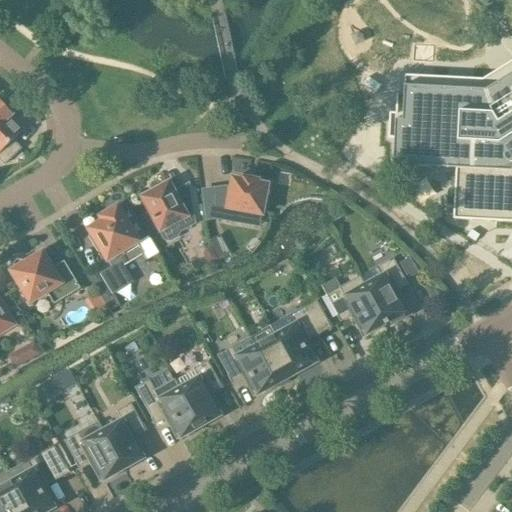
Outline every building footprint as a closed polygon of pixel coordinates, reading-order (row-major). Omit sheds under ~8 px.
[(409,0),(379,0),(348,53),(390,79),(404,56),(394,49),(406,29),(418,36),(432,13),(409,0)] [(407,55),(417,36),(406,31),(397,49),(407,55)] [(390,113),(389,139),(394,139),(393,166),(456,169),(453,219),(511,222),(511,61),(483,79),(405,75),(403,114),(390,113)] [(368,77),(363,85),(376,94),(381,85),(368,77)] [(0,101),(0,124),(12,114),(0,101)] [(12,114),(0,124),(0,160),(4,165),(22,148),(14,140),(23,130),(16,123),(12,123),(8,119),(12,115),(12,114)] [(226,187),(213,189),(217,218),(234,221),(236,210),(262,215),(268,185),(258,183),(258,181),(244,178),(244,181),(233,179),(231,190),(226,189),(226,187)] [(143,197),(161,231),(177,222),(182,231),(195,223),(189,184),(174,192),(169,183),(143,197)] [(89,229),(93,236),(91,238),(93,242),(95,246),(98,250),(101,249),(108,261),(109,260),(113,267),(102,274),(113,293),(132,281),(116,255),(123,252),(124,252),(126,251),(128,250),(130,250),(132,248),(134,247),(135,245),(136,243),(139,242),(136,236),(135,234),(135,233),(134,231),(133,230),(132,228),(130,226),(118,207),(101,217),(103,221),(89,229)] [(475,242),(480,235),(471,230),(467,237),(475,242)] [(11,271),(30,303),(47,293),(54,305),(81,289),(65,261),(53,269),(43,252),(26,263),(22,260),(18,260),(15,262),(14,265),(14,270),(11,271)] [(366,287),(387,325),(408,313),(394,288),(406,281),(393,258),(380,266),(385,276),(366,287)] [(366,287),(347,298),(341,288),(327,295),(340,318),(353,311),(365,334),(384,323),(386,325),(387,325),(366,287)] [(0,333),(15,325),(0,300),(0,333)] [(317,301),(304,308),(317,331),(330,324),(317,301)] [(277,337),(297,372),(301,369),(302,372),(313,366),(311,363),(317,360),(305,338),(317,331),(304,308),(291,316),(297,326),(277,337)] [(252,337),(219,356),(231,379),(244,372),(256,394),(262,391),(263,393),(273,388),(272,385),(277,383),(252,337)] [(252,337),(277,383),(278,382),(279,384),(290,378),(289,376),(297,372),(277,337),(258,348),(252,337)] [(18,366),(46,353),(41,340),(12,353),(18,366)] [(181,390),(200,425),(205,423),(206,425),(216,419),(215,417),(221,414),(208,392),(221,385),(208,361),(194,369),(200,379),(181,390)] [(43,384),(52,399),(79,382),(70,367),(43,384)] [(181,390),(180,390),(175,380),(156,391),(150,380),(136,388),(155,421),(167,414),(179,437),(185,433),(187,436),(197,430),(196,428),(200,425),(181,390)] [(104,433),(123,468),(128,465),(129,468),(140,462),(138,460),(144,456),(132,434),(144,427),(131,404),(118,412),(123,422),(104,433)] [(104,433),(85,443),(79,433),(65,441),(78,464),(90,457),(103,479),(109,476),(110,478),(120,473),(119,470),(123,468),(104,433)] [(55,446),(42,454),(55,477),(68,470),(55,446)] [(9,472),(31,511),(49,511),(50,511),(49,509),(55,506),(42,484),(55,477),(42,454),(29,461),(30,463),(22,467),(21,465),(9,472)] [(0,502),(5,511),(31,511),(9,472),(0,476),(0,502)]
